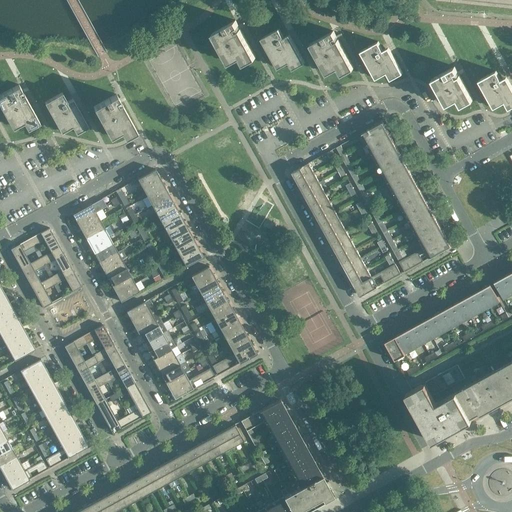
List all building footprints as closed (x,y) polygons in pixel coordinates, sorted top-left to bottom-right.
[(254,53),(240,29),(244,27),(246,26),(244,22),(242,23),(239,25),(236,20),(235,21),(232,22),(213,33),(229,63),(240,57),(244,64),(256,57),(254,53)] [(303,59),(295,43),(290,34),(284,37),(279,29),(262,38),(278,68),(289,62),(293,69),(305,63),(303,59)] [(352,64),(338,39),(336,36),(334,31),(330,33),(310,44),(327,73),(338,67),(342,74),(354,68),(352,64)] [(401,69),(393,55),(389,47),(383,50),(381,47),(378,41),(361,51),(376,79),(387,73),(391,80),(403,73),(401,69)] [(471,95),(459,75),(458,72),(455,66),(451,68),(432,79),(446,105),(457,99),(461,106),(473,99),(471,95)] [(511,107),(511,86),(511,84),(506,77),(501,80),(499,76),(496,71),(478,80),(494,108),(505,102),(509,109),(511,107)] [(27,128),(39,121),(37,117),(36,116),(36,115),(23,93),(22,91),(22,90),(19,84),(16,86),(14,87),(11,89),(0,94),(0,105),(12,127),(23,121),(27,128)] [(67,102),(67,101),(65,98),(62,93),(44,102),(61,132),(72,126),(76,133),(88,127),(86,123),(85,122),(85,121),(77,107),(71,110),(69,111),(67,108),(70,106),(67,102)] [(121,103),(120,101),(119,99),(116,94),(114,96),(113,96),(112,97),(111,97),(108,99),(93,107),(110,137),(121,131),(125,138),(137,131),(134,127),(134,126),(133,125),(121,103)] [(368,143),(391,130),(391,129),(388,131),(385,124),(387,123),(386,120),(382,121),(383,122),(360,134),(361,135),(362,134),(368,143)] [(373,152),(396,139),(393,140),(390,134),(393,132),(391,130),(368,143),(373,152)] [(378,162),(402,149),(401,148),(399,149),(395,143),(398,142),(396,139),(373,152),(378,162)] [(404,259),(373,202),(341,145),(336,148),(400,261),(404,259)] [(383,171),(407,158),(406,157),(404,159),(400,153),(403,151),(402,149),(378,162),(383,171)] [(388,181),(412,168),(412,167),(409,168),(406,162),(408,161),(407,158),(383,171),(388,181)] [(314,172),(309,163),(311,162),(292,172),(295,178),(297,177),(299,180),(314,172)] [(394,190),(417,177),(417,176),(414,178),(411,172),(413,170),(412,168),(388,181),(394,190)] [(142,188),(160,178),(155,169),(138,179),(142,188)] [(314,172),(299,180),(296,182),(296,183),(298,182),(300,187),(302,186),(304,190),(319,182),(314,172)] [(420,188),(419,187),(416,181),(419,180),(417,177),(394,190),(399,200),(420,188)] [(147,196),(165,187),(160,178),(142,188),(147,196)] [(319,182),(304,190),(301,192),(303,191),(306,197),(307,196),(309,199),(325,191),(319,182)] [(404,209),(428,196),(427,195),(425,197),(421,191),(424,189),(422,186),(419,187),(420,188),(399,200),(404,209)] [(152,205),(170,195),(165,187),(147,196),(152,205)] [(126,197),(122,190),(117,193),(121,199),(126,197)] [(330,200),(325,191),(309,199),(306,201),(306,202),(308,201),(311,206),(313,205),(315,209),(330,200)] [(157,214),(175,204),(170,195),(152,205),(157,214)] [(409,219),(433,206),(433,205),(430,206),(427,200),(429,199),(428,196),(404,209),(409,219)] [(129,203),(126,197),(121,199),(124,206),(129,203)] [(330,200),(315,209),(311,211),(312,211),(313,210),(316,215),(318,215),(320,218),(335,210),(330,200)] [(77,223),(96,212),(92,204),(73,214),(77,223)] [(162,222),(179,213),(175,204),(157,214),(162,222)] [(415,228),(438,215),(438,214),(435,216),(432,210),(434,208),(433,206),(409,219),(415,228)] [(135,214),(132,208),(127,210),(130,217),(135,214)] [(340,219),(335,210),(320,218),(317,220),(317,221),(318,220),(321,225),(323,224),(325,228),(340,219)] [(82,230),(100,220),(96,212),(77,223),(82,230)] [(166,231),(184,221),(179,213),(162,222),(166,231)] [(139,221),(135,214),(130,217),(134,223),(139,221)] [(420,238),(444,225),(443,224),(440,225),(437,219),(440,218),(438,215),(415,228),(420,238)] [(340,219),(325,228),(322,230),(324,229),(327,234),(328,233),(330,237),(346,229),(340,219)] [(86,238),(105,228),(100,220),(82,230),(86,238)] [(171,240),(189,230),(184,221),(166,231),(171,240)] [(145,232),(141,225),(136,228),(140,234),(145,232)] [(425,247),(449,234),(448,233),(446,235),(442,229),(445,227),(444,225),(420,238),(425,247)] [(48,294),(52,302),(73,291),(68,283),(76,278),(74,274),(75,273),(64,254),(49,227),(11,249),(36,295),(37,294),(39,298),(48,294)] [(91,246),(109,236),(105,228),(86,238),(91,246)] [(346,229),(330,237),(327,239),(327,240),(329,239),(332,244),(334,243),(336,247),(351,238),(346,229)] [(176,248),(194,239),(189,230),(171,240),(176,248)] [(148,238),(145,232),(140,234),(144,241),(148,238)] [(405,272),(423,261),(420,255),(427,251),(431,257),(452,246),(447,238),(450,237),(449,234),(425,247),(404,259),(400,261),(399,261),(405,272)] [(95,254),(114,244),(109,236),(91,246),(95,254)] [(356,248),(351,238),(336,247),(332,249),(334,248),(337,253),(339,252),(341,256),(356,248)] [(181,257),(199,247),(194,239),(176,248),(181,257)] [(154,249),(151,242),(146,245),(150,251),(154,249)] [(99,262),(118,252),(114,244),(95,254),(99,262)] [(186,266),(203,256),(199,247),(181,257),(186,266)] [(356,248),(341,256),(337,258),(338,259),(339,258),(342,263),(344,262),(346,266),(361,257),(356,248)] [(158,255),(154,249),(150,251),(153,258),(158,255)] [(104,270),(122,260),(118,252),(99,262),(104,270)] [(395,264),(390,254),(385,257),(391,266),(395,264)] [(367,267),(361,257),(346,266),(343,268),(345,267),(348,272),(349,271),(351,275),(367,267)] [(108,278),(127,267),(122,260),(104,270),(108,278)] [(164,266),(160,260),(155,262),(159,269),(164,266)] [(361,296),(378,287),(374,280),(381,276),(385,283),(401,274),(395,264),(391,266),(372,277),(372,276),(357,285),(353,287),(355,286),(361,296)] [(168,273),(164,266),(159,269),(163,275),(168,273)] [(196,285),(214,275),(209,266),(191,276),(196,285)] [(112,286),(131,275),(127,267),(108,278),(112,286)] [(367,267),(351,275),(348,277),(350,277),(353,282),(354,281),(357,285),(372,276),(367,267)] [(117,293),(135,283),(131,275),(112,286),(117,293)] [(201,293),(219,283),(214,275),(196,285),(201,293)] [(511,294),(511,289),(505,276),(494,282),(504,299),(511,294)] [(121,302),(140,291),(135,283),(117,293),(121,302)] [(206,302),(223,292),(219,283),(201,293),(206,302)] [(500,301),(491,284),(481,289),(490,307),(500,301)] [(179,294),(176,287),(171,290),(174,297),(179,294)] [(490,307),(481,289),(471,295),(481,312),(490,307)] [(210,311),(228,301),(223,292),(206,302),(210,311)] [(0,306),(9,301),(5,294),(0,296),(0,306)] [(183,300),(179,294),(174,297),(178,303),(183,300)] [(481,312),(471,295),(462,300),(471,317),(481,312)] [(131,319),(154,307),(150,299),(126,311),(131,319)] [(471,317),(462,300),(452,305),(462,322),(471,317)] [(0,316),(13,309),(9,301),(0,306),(0,316)] [(215,319),(233,309),(228,301),(210,311),(215,319)] [(189,311),(185,305),(180,307),(184,314),(189,311)] [(462,322),(452,305),(443,310),(452,328),(462,322)] [(135,327),(154,317),(158,315),(154,307),(131,319),(135,327)] [(0,326),(18,317),(13,309),(0,316),(0,326)] [(220,328),(238,318),(233,309),(215,319),(220,328)] [(452,328),(443,310),(433,316),(443,333),(452,328)] [(192,318),(189,311),(184,314),(188,320),(192,318)] [(140,335),(158,325),(163,322),(158,315),(154,317),(135,327),(140,335)] [(443,333),(433,316),(424,321),(433,338),(443,333)] [(0,333),(1,336),(22,325),(18,317),(0,326),(0,333)] [(220,339),(225,337),(242,327),(238,318),(220,328),(216,330),(220,339)] [(433,338),(424,321),(414,326),(424,343),(433,338)] [(144,343),(163,333),(167,330),(163,322),(158,325),(140,335),(144,343)] [(198,329),(195,322),(190,325),(194,331),(198,329)] [(151,412),(128,370),(103,324),(84,335),(88,342),(90,342),(98,337),(100,341),(105,349),(96,353),(94,354),(98,362),(100,361),(109,356),(115,368),(107,373),(105,373),(109,381),(111,380),(119,375),(138,409),(128,415),(132,422),(151,412)] [(6,344),(26,333),(22,325),(1,336),(6,344)] [(424,343),(414,326),(405,331),(414,348),(424,343)] [(230,345),(247,335),(242,327),(225,337),(230,345)] [(148,351),(171,338),(167,330),(163,333),(144,343),(148,351)] [(203,337),(200,331),(195,333),(198,340),(203,337)] [(414,348),(405,331),(395,336),(405,354),(406,354),(406,353),(414,348)] [(10,352),(31,341),(26,333),(6,344),(10,352)] [(99,387),(107,382),(109,381),(105,373),(103,374),(95,379),(88,367),(97,363),(98,362),(94,354),(93,355),(84,360),(78,348),(86,343),(88,342),(84,335),(64,346),(113,433),(132,422),(128,415),(118,420),(99,387)] [(234,354),(252,344),(247,335),(230,345),(234,354)] [(405,354),(395,336),(385,342),(395,360),(405,354)] [(207,344),(203,337),(198,340),(202,346),(207,344)] [(171,349),(176,346),(171,338),(148,351),(153,359),(171,349)] [(15,360),(33,350),(35,349),(31,341),(10,352),(15,360)] [(236,365),(257,353),(252,344),(234,354),(212,366),(218,375),(230,368),(227,364),(234,360),(236,365)] [(213,355),(209,348),(204,351),(208,357),(213,355)] [(157,367),(176,356),(171,349),(153,359),(157,367)] [(216,361),(213,355),(208,357),(211,364),(216,361)] [(161,375),(180,364),(176,356),(157,367),(161,375)] [(409,365),(402,357),(397,361),(404,369),(409,365)] [(25,378),(45,367),(41,359),(20,370),(25,378)] [(461,425),(511,397),(511,360),(511,361),(503,366),(504,366),(496,371),(495,370),(486,375),(483,376),(477,380),(474,382),(437,402),(426,382),(422,384),(406,392),(433,441),(448,433),(447,431),(449,430),(451,429),(452,431),(461,425)] [(166,382),(184,372),(190,369),(186,361),(180,364),(161,375),(166,382)] [(465,378),(458,364),(433,378),(441,391),(465,378)] [(29,386),(50,375),(45,367),(25,378),(29,386)] [(175,399),(193,388),(191,384),(198,380),(200,385),(215,376),(210,368),(189,380),(170,390),(175,399)] [(170,390),(189,380),(184,372),(166,382),(170,390)] [(33,394),(54,383),(50,375),(29,386),(33,394)] [(38,402),(58,391),(54,383),(33,394),(38,402)] [(122,389),(117,392),(116,393),(118,398),(125,394),(122,389)] [(42,410),(63,398),(58,391),(38,402),(42,410)] [(118,398),(116,393),(114,394),(109,397),(112,401),(118,398)] [(46,418),(67,406),(63,398),(42,410),(46,418)] [(251,428),(265,421),(286,409),(286,410),(289,408),(287,405),(284,407),(280,399),(241,421),(254,445),(259,443),(251,428)] [(51,426),(71,414),(67,406),(46,418),(51,426)] [(270,430),(291,419),(294,418),(292,415),(289,416),(286,410),(286,409),(265,421),(270,430)] [(55,433),(76,422),(71,414),(51,426),(55,433)] [(275,440),(296,428),(296,429),(299,427),(297,424),(295,425),(291,419),(270,430),(275,440)] [(59,441),(80,430),(76,422),(55,433),(59,441)] [(245,443),(235,424),(229,427),(230,429),(226,431),(235,446),(243,441),(244,443),(245,443)] [(235,446),(226,431),(224,427),(224,428),(225,429),(220,432),(221,434),(217,436),(225,451),(235,446)] [(280,449),(301,438),(302,438),(304,437),(302,433),(300,435),(296,429),(296,428),(275,440),(280,449)] [(64,449),(84,438),(80,430),(59,441),(64,449)] [(225,451),(217,436),(215,433),(214,433),(215,435),(210,437),(211,439),(207,441),(216,456),(225,451)] [(68,457),(89,446),(84,438),(64,449),(46,459),(50,467),(62,461),(59,457),(66,453),(68,457)] [(216,456),(207,441),(205,438),(206,440),(201,443),(202,444),(198,446),(206,462),(216,456)] [(286,459),(307,447),(307,448),(310,446),(308,443),(305,444),(302,438),(301,438),(280,449),(286,459)] [(0,453),(12,447),(8,439),(0,443),(0,453)] [(206,462),(198,446),(196,443),(196,445),(191,448),(192,450),(188,452),(197,467),(206,462)] [(0,463),(16,455),(12,447),(0,453),(0,463)] [(291,468),(312,457),(315,456),(313,452),(310,454),(307,448),(307,447),(286,459),(291,468)] [(197,467),(188,452),(187,448),(186,449),(187,450),(182,453),(183,455),(179,457),(187,472),(197,467)] [(187,472),(179,457),(177,454),(178,455),(172,458),(173,460),(170,462),(178,477),(187,472)] [(0,466),(3,472),(21,463),(16,455),(0,463),(0,466)] [(296,478),(317,466),(317,467),(320,465),(318,462),(316,463),(312,457),(291,468),(296,478)] [(178,477),(170,462),(168,459),(167,459),(168,461),(163,464),(164,465),(160,467),(168,483),(178,477)] [(33,477),(30,473),(37,469),(39,474),(48,469),(43,461),(25,471),(30,479),(33,477)] [(7,480),(25,471),(21,463),(3,472),(7,480)] [(168,483),(160,467),(158,464),(159,466),(153,469),(154,471),(150,473),(159,488),(168,483)] [(301,487),(322,475),(323,476),(325,475),(323,471),(321,473),(317,467),(317,466),(296,478),(301,487)] [(159,488),(150,473),(149,469),(148,470),(149,471),(144,474),(145,476),(141,478),(149,493),(159,488)] [(12,489),(30,479),(25,471),(7,480),(12,489)] [(149,493),(141,478),(139,475),(140,476),(134,479),(135,481),(131,483),(140,498),(149,493)] [(304,511),(333,496),(333,494),(335,493),(329,481),(326,482),(323,476),(322,475),(301,487),(288,494),(285,488),(281,491),(284,496),(292,511),(304,511)] [(140,498),(131,483),(130,480),(129,480),(130,482),(125,485),(126,486),(122,488),(130,504),(140,498)] [(130,504),(122,488),(120,485),(121,487),(115,490),(116,491),(113,494),(121,509),(130,504)] [(115,511),(121,509),(113,494),(111,490),(110,490),(111,492),(106,495),(107,497),(103,499),(110,511),(115,511)] [(110,511),(103,499),(101,495),(101,496),(101,497),(96,500),(97,502),(93,504),(97,511),(110,511)] [(292,511),(284,496),(275,501),(280,511),(292,511)] [(97,511),(93,504),(92,501),(91,501),(92,503),(87,506),(88,507),(84,509),(85,511),(97,511)] [(280,511),(275,501),(265,506),(268,511),(280,511)]
